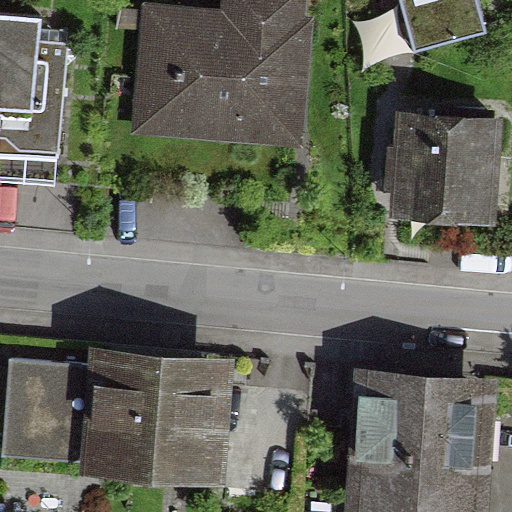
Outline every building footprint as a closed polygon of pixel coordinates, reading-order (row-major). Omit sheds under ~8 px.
[(229,0),(229,11),(147,6),(140,135),(307,145),(315,16),(307,15),(307,0),(229,0)] [(484,0),(406,0),(421,47),(492,25),(484,0)] [(43,18),(0,15),(0,155),(60,160),(69,44),(41,42),(43,18)] [(510,119),(408,115),(403,212),(505,217),(510,119)] [(237,356),(93,345),(92,365),(16,359),(9,450),(85,455),(84,469),(227,480),(237,356)] [(491,511),(498,379),(354,371),(347,509),(405,511),(491,511)]
